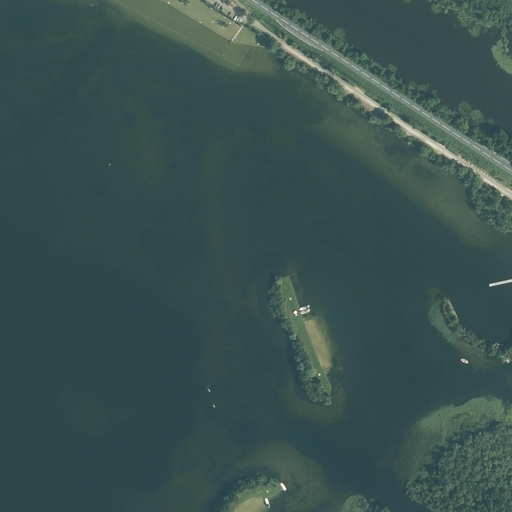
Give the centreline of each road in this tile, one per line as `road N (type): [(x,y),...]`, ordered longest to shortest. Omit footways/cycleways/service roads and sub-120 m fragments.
road 1 (unclassified): [(511,193),(248,20)]
road 2 (primary): [(511,170),(252,0)]
